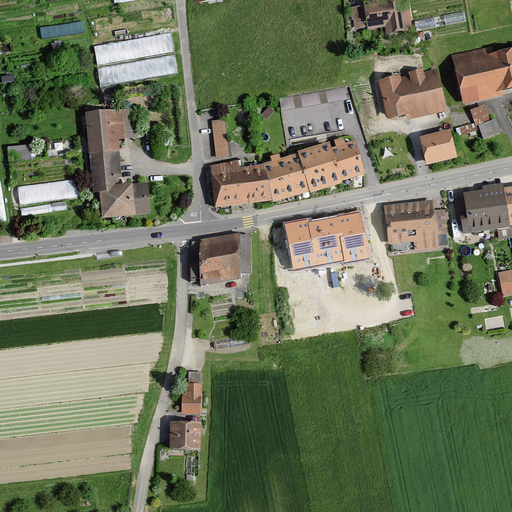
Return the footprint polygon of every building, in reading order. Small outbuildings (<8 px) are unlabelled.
[(220,0),(196,0),(198,10),(221,7),(220,0)] [(386,38),(412,34),(407,0),(394,0),(363,4),(367,30),(384,28),(386,38)] [(447,24),(466,19),(463,9),(445,14),(447,24)] [(95,43),(100,84),(178,73),(172,32),(95,43)] [(492,49),(450,59),(461,104),(511,91),(511,53),(494,58),(492,49)] [(449,115),(440,73),(383,85),(388,106),(393,128),(449,115)] [(486,105),(471,110),(475,122),(460,126),(463,135),(479,130),(478,124),(491,119),(486,105)] [(137,220),(134,186),(124,186),(121,144),(134,143),(132,113),(87,117),(92,197),(102,196),(103,222),(137,220)] [(483,139),(501,135),(497,119),(479,123),(483,139)] [(226,121),(211,123),(216,160),(231,158),(226,121)] [(453,133),(422,140),(429,169),(460,162),(453,133)] [(364,176),(352,143),(267,166),(273,204),(364,176)] [(31,147),(9,146),(9,156),(25,157),(25,153),(31,153),(31,147)] [(273,204),(267,166),(242,170),(240,162),(209,167),(216,212),(273,204)] [(77,177),(17,186),(20,205),(80,195),(77,177)] [(504,188),(485,190),(490,235),(497,234),(498,241),(511,240),(504,188)] [(466,192),(471,237),(489,235),(484,190),(466,192)] [(436,204),(384,208),(388,247),(413,245),(414,254),(440,252),(436,204)] [(361,212),(335,218),(344,260),(345,263),(370,257),(361,212)] [(335,218),(308,223),(316,265),(344,260),(335,218)] [(285,223),(293,270),(316,265),(308,223),(307,219),(285,223)] [(243,239),(199,242),(202,286),(246,283),(243,239)] [(511,269),(499,271),(502,296),(511,294),(511,269)] [(202,387),(183,387),(183,415),(202,415),(202,387)] [(203,425),(172,425),(172,454),(203,453),(203,425)]
